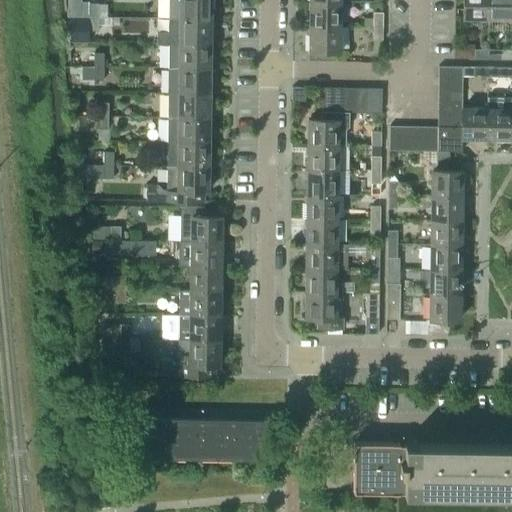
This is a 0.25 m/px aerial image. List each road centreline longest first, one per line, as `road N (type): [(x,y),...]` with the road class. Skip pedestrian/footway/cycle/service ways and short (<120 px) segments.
road 1 (residential): [(306,357),(269,350),(263,333),(268,0)]
road 2 (residential): [(306,357),(309,420),(511,419)]
road 3 (residential): [(306,357),(511,360)]
